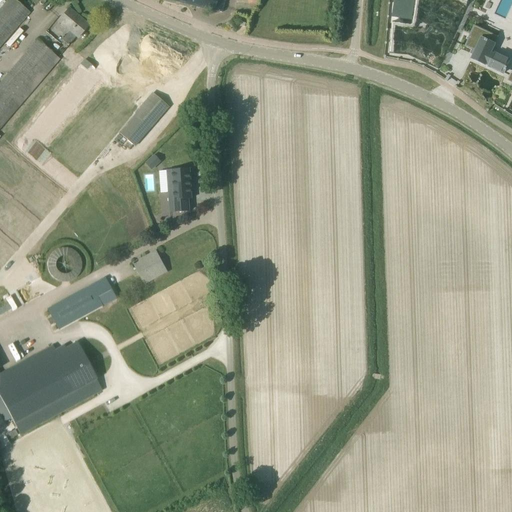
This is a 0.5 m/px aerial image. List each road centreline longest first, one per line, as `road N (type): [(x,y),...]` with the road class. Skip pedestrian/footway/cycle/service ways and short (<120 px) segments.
road 1 (unclassified): [(245,511),(232,434),(212,107),(223,42)]
road 2 (tertiary): [(350,67),(426,97),(511,153)]
road 3 (tertiary): [(223,42),(350,67)]
